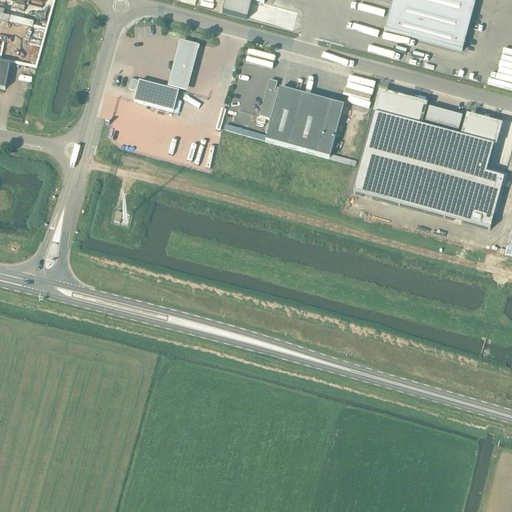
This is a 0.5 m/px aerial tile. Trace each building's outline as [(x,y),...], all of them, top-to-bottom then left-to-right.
[(208,0),(208,3),(235,10),(237,0),(250,0),(264,4),(265,0),(392,0),(384,31),(462,52),(475,4),(472,3),(473,0),(208,0)] [(180,41),(167,87),(186,93),(199,47),(180,41)] [(0,64),(0,89),(5,91),(10,66),(0,64)] [(173,113),(179,93),(131,80),(129,88),(130,90),(136,92),(134,103),(173,113)] [(271,121),(266,137),(265,142),(356,167),(357,162),(331,155),(344,107),(280,90),(277,100),(273,98),(277,84),(269,82),(259,118),(271,121)] [(380,96),(354,193),(490,230),(503,181),(503,182),(511,149),(511,122),(500,119),(498,127),(468,119),(462,138),(419,127),(424,107),(380,96)] [(458,133),(462,118),(429,109),(425,124),(458,133)] [(116,213),(114,223),(120,224),(122,215),(116,213)]
